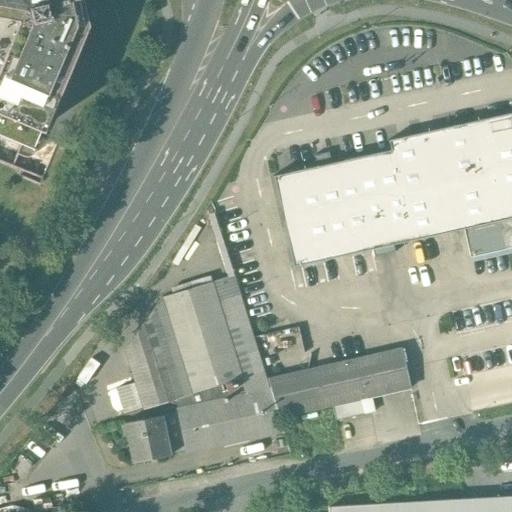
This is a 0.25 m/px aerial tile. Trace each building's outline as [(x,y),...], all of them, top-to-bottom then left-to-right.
[(0,0),(0,62),(2,64),(0,68),(0,135),(32,149),(32,150),(34,150),(35,149),(34,148),(85,26),(86,25),(86,24),(86,23),(85,22),(80,0),(0,0)] [(387,152),(268,178),(288,269),(459,232),(466,265),(511,255),(511,112),(384,141),(387,152)] [(233,275),(161,298),(125,350),(142,407),(148,406),(176,400),(176,398),(193,393),(197,407),(247,397),(254,396),(253,392),(268,388),(233,275)] [(402,348),(307,369),(316,409),(360,399),(371,397),(411,388),(402,348)] [(307,369),(267,378),(270,388),(279,418),(280,418),(316,409),(307,369)] [(247,397),(197,407),(193,393),(176,398),(176,400),(179,411),(178,412),(186,449),(258,434),(258,437),(284,432),(280,418),(279,418),(270,388),(268,388),(253,392),(254,396),(247,397)] [(360,401),(333,407),(336,420),(374,412),(371,397),(360,399),(360,401)] [(176,400),(148,406),(151,417),(162,415),(178,412),(179,411),(176,400)] [(151,417),(124,423),(132,462),(170,454),(162,415),(151,417)] [(511,511),(511,497),(328,507),(328,511),(511,511)]
